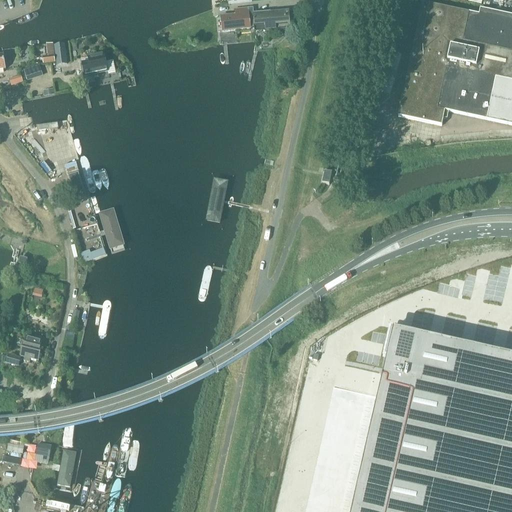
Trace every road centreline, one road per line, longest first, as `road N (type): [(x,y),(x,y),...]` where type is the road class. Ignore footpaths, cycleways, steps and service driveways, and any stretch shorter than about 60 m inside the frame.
road 1 (primary): [(0,426),(77,415),(163,387),(372,258)]
road 2 (residential): [(43,404),(69,304),(70,261),(52,200),(0,132)]
road 3 (unclassified): [(213,511),(250,352)]
road 4 (primary): [(511,212),(419,228),(372,258)]
road 5 (primary): [(372,258),(511,229)]
road 6 (unknown): [(511,138),(384,122)]
